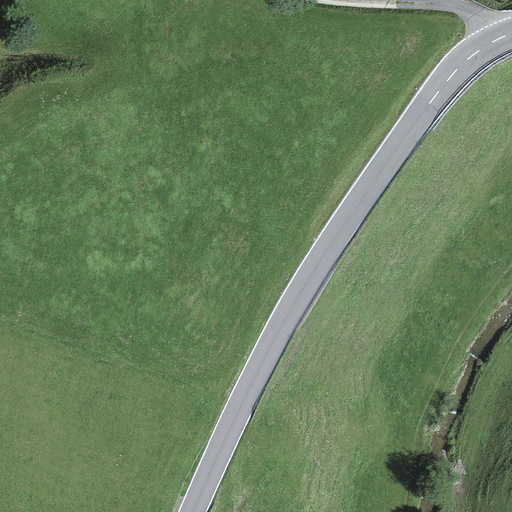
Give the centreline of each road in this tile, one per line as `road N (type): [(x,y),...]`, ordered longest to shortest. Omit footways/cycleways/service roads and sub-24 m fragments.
road 1 (secondary): [(193,511),(283,322),(343,223),(455,71),(511,33)]
road 2 (track): [(351,0),(463,7),(499,37)]
